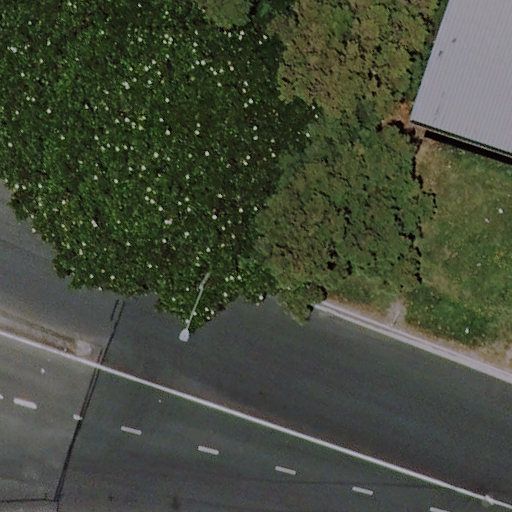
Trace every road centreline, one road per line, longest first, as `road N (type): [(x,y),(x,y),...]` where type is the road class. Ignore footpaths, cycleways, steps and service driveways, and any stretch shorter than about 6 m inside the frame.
road 1 (tertiary): [(210,416),(496,511)]
road 2 (tertiary): [(0,345),(210,416)]
road 3 (tertiary): [(210,416),(0,468)]
